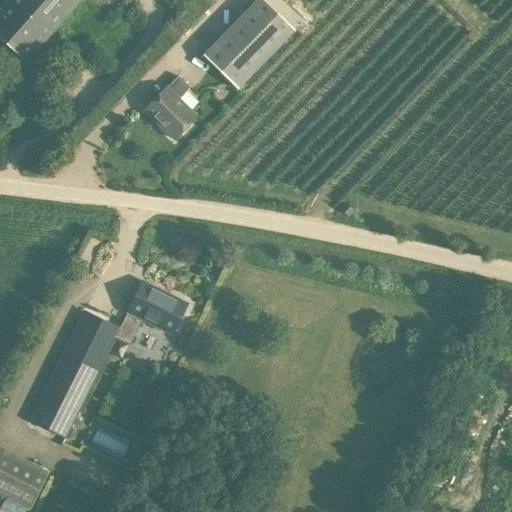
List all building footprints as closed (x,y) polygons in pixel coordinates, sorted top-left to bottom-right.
[(7,0),(0,9),(0,37),(26,60),(79,0),(7,0)] [(294,29),(263,0),(256,0),(203,55),(237,88),(294,29)] [(49,61),(42,54),(33,63),(41,70),(49,61)] [(196,118),(177,100),(188,89),(177,77),(166,90),(165,89),(143,112),(174,141),(196,118)] [(350,205),(345,210),(352,217),(357,212),(350,205)] [(141,318),(171,333),(186,304),(141,282),(127,312),(128,312),(116,337),(129,343),(141,318)] [(65,437),(119,330),(83,312),(29,419),(65,437)] [(97,424),(89,441),(123,457),(131,440),(97,424)] [(0,495),(29,510),(48,471),(0,447),(0,495)]
